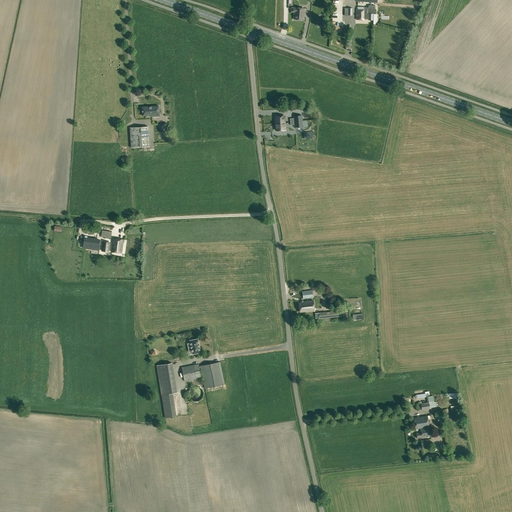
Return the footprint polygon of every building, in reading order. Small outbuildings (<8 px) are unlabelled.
[(356,10),(356,19),(365,20),(368,20),(373,20),(373,14),(376,14),(376,9),(375,9),(375,6),(368,5),(368,8),(365,7),(364,10),(356,10)] [(291,12),(294,12),(293,19),(304,20),(305,9),(295,8),(291,8),(291,12)] [(152,115),(152,116),(160,116),(159,106),(141,107),(142,116),(152,115)] [(290,125),(294,125),(295,127),(303,127),(302,115),(293,116),(294,118),(290,119),(290,125)] [(149,146),(148,127),(131,128),(130,128),(131,148),(149,146)] [(111,238),(112,232),(102,230),(101,237),(111,238)] [(100,239),(84,237),(83,249),(99,250),(100,239)] [(124,240),(113,238),(111,252),(122,253),(124,240)] [(313,297),(312,290),(302,292),(303,299),(313,297)] [(303,302),(303,301),(301,301),(301,302),(299,303),(300,312),(303,312),(315,311),(313,300),(303,302)] [(192,352),(192,354),(200,353),(198,339),(189,340),(190,343),(187,344),(189,352),(192,352)] [(200,366),(204,389),(225,384),(220,362),(200,366)] [(157,366),(161,395),(172,394),(177,393),(172,363),(157,366)] [(199,364),(182,367),(184,382),(201,378),(199,364)] [(198,387),(197,387),(196,387),(195,387),(194,387),(193,387),(193,388),(192,388),(191,388),(191,389),(190,389),(190,390),(189,390),(189,391),(189,392),(188,392),(188,393),(188,394),(188,395),(188,396),(188,397),(189,397),(189,398),(189,399),(190,399),(190,400),(191,400),(191,401),(192,401),(193,401),(193,402),(194,402),(195,402),(196,402),(197,402),(198,402),(198,401),(199,401),(200,401),(200,400),(201,400),(201,399),(202,399),(202,398),(203,397),(203,396),(203,395),(203,394),(203,393),(203,392),(203,391),(202,391),(202,390),(201,390),(201,389),(200,389),(200,388),(199,388),(199,387),(198,387)] [(172,394),(161,395),(165,418),(176,417),(172,394)] [(429,403),(430,408),(435,407),(437,407),(436,402),(434,402),(433,396),(426,397),(427,403),(429,403)] [(194,410),(211,407),(210,402),(188,405),(189,410),(194,409),(194,410)] [(189,418),(211,414),(210,410),(188,414),(189,418)] [(414,424),(415,429),(420,429),(420,432),(416,433),(417,438),(431,436),(429,424),(428,419),(427,416),(413,418),(414,424)]
